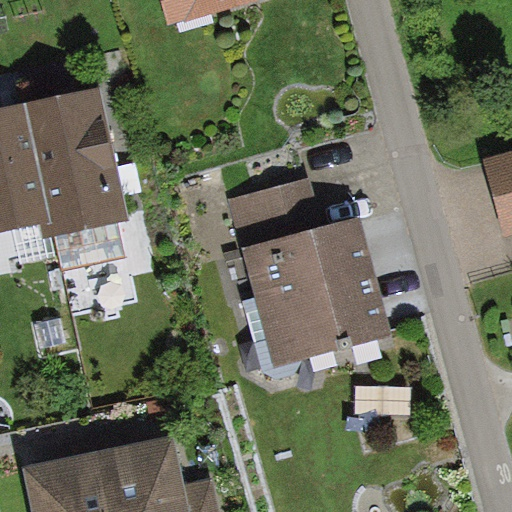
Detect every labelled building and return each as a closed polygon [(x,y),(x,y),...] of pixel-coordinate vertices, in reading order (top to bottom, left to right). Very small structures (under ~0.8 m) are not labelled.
[(157,0),(167,35),(291,0),(157,0)] [(100,99),(27,114),(51,229),(54,246),(128,230),(100,99)] [(0,239),(51,229),(27,114),(0,120),(0,239)] [(511,158),(485,166),(506,240),(511,238),(511,158)] [(233,201),(276,374),(395,345),(365,225),(313,238),(300,184),(233,201)] [(173,447),(102,462),(112,511),(217,511),(211,485),(182,491),(173,447)] [(112,511),(102,462),(25,478),(31,511),(112,511)]
